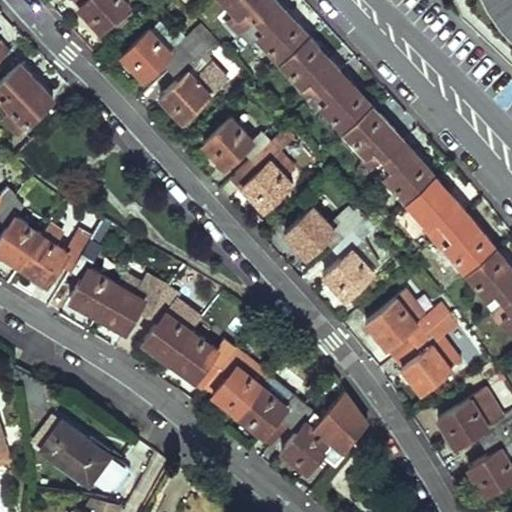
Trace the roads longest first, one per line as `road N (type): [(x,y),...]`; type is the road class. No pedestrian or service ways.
road 1 (residential): [(450,511),(392,416),(333,342),(15,0)]
road 2 (residential): [(0,296),(137,385),(288,511)]
road 3 (tertiary): [(339,0),(511,189)]
road 4 (tertiary): [(511,136),(372,0)]
